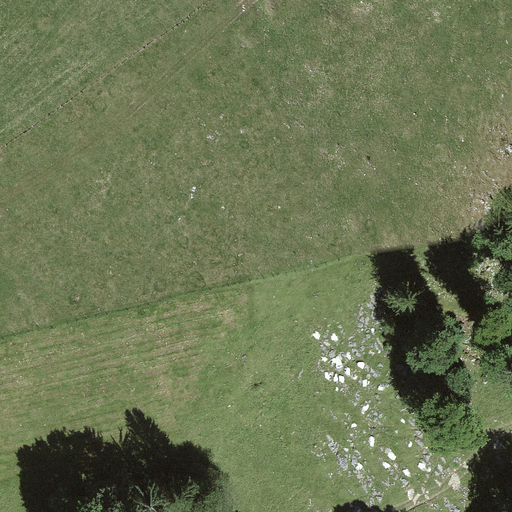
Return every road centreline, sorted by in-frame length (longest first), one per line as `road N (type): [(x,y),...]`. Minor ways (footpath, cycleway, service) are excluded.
road 1 (track): [(0,197),(53,169),(130,110),(251,0)]
road 2 (track): [(392,511),(451,480),(511,426)]
